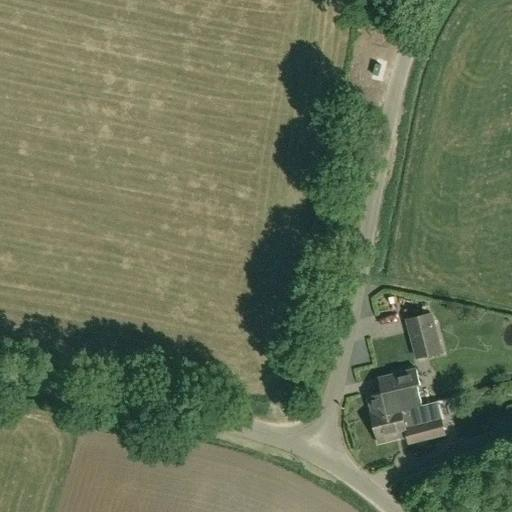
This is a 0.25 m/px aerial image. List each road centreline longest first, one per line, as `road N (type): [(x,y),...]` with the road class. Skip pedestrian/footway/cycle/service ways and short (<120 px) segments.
road 1 (unclassified): [(315,452),(404,56),(430,0)]
road 2 (unclassified): [(315,452),(198,417),(0,379)]
